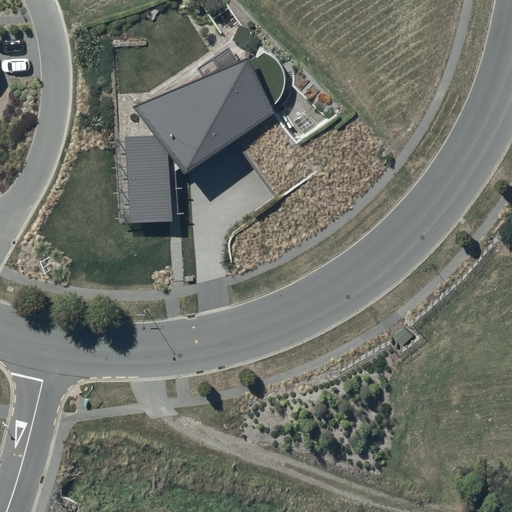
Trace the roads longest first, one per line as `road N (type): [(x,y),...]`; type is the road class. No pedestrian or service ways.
road 1 (residential): [(47,346),(141,352),(237,339),(335,293),(419,228),(446,194),(497,105),(511,57)]
road 2 (track): [(141,352),(156,406),(201,434),(397,507),(442,511)]
road 3 (residential): [(8,511),(34,428),(47,346)]
